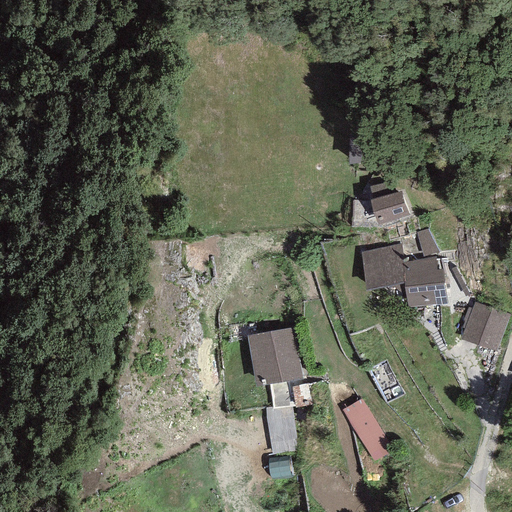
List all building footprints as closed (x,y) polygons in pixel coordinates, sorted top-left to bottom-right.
[(391,131),(353,135),(356,164),(393,161),(391,131)] [(404,192),(375,201),(382,225),(411,216),(404,192)] [(430,228),(418,233),(426,256),(440,251),(430,228)] [(403,244),(364,255),(371,291),(408,283),(412,306),(449,303),(444,269),(438,270),(436,257),(405,262),(403,244)] [(510,313),(476,303),(464,340),(498,351),(510,313)] [(297,331),(252,339),(261,386),(306,378),(297,331)] [(278,409),(291,408),(290,388),(276,389),(278,409)] [(370,398),(347,412),(378,466),(402,452),(370,398)] [(271,411),(275,457),(302,455),(298,409),(271,411)]
